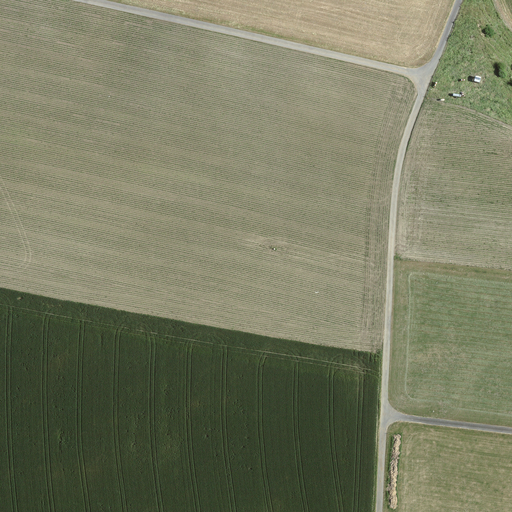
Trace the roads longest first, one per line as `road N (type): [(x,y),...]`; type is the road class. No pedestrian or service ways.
road 1 (track): [(379,511),(400,154),(459,0)]
road 2 (track): [(80,0),(428,77)]
road 3 (track): [(384,417),(511,431)]
